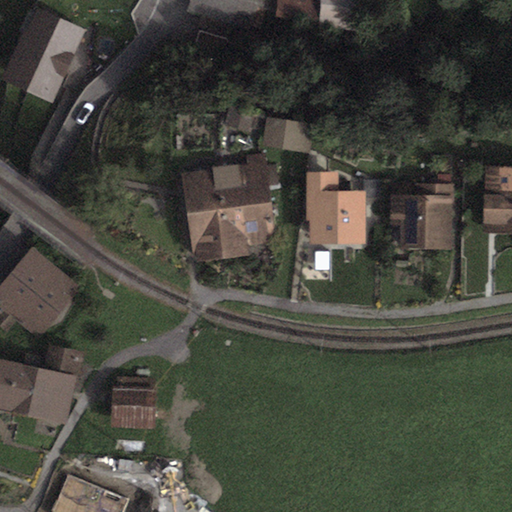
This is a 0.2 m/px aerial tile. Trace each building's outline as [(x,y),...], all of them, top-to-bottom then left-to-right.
[(356,22),(358,0),(200,0),(198,7),(258,24),(263,7),(319,18),(356,22)] [(63,52),(73,30),(41,16),(13,75),(52,94),(70,55),(63,52)] [(199,30),(195,44),(224,52),(228,38),(199,30)] [(229,122),(249,127),(252,111),(232,106),(229,122)] [(307,146),(309,126),(274,122),(271,142),(307,146)] [(242,219),(272,216),(264,155),(248,157),(249,165),(183,173),(183,182),(192,181),(195,217),(220,214),(219,204),(240,202),(242,219)] [(487,223),(511,224),(511,173),(503,173),(502,185),(487,185),(487,223)] [(316,235),(358,235),(359,196),(334,196),(334,176),(310,176),(310,215),(316,215),(316,235)] [(404,238),(446,239),(446,199),(451,194),(451,186),(406,185),(406,201),(394,200),(394,218),(405,218),(404,238)] [(220,214),(195,217),(199,254),(247,248),(246,238),(271,235),(275,226),(274,216),(272,216),(242,219),(240,202),(219,204),(220,214)] [(72,284),(36,254),(0,297),(0,301),(34,330),(72,284)] [(0,401),(59,415),(66,380),(72,382),(78,356),(55,351),(51,371),(46,370),(44,377),(39,376),(43,356),(27,353),(24,368),(0,363),(0,401)] [(117,420),(151,421),(151,380),(122,379),(121,389),(118,389),(117,420)]
